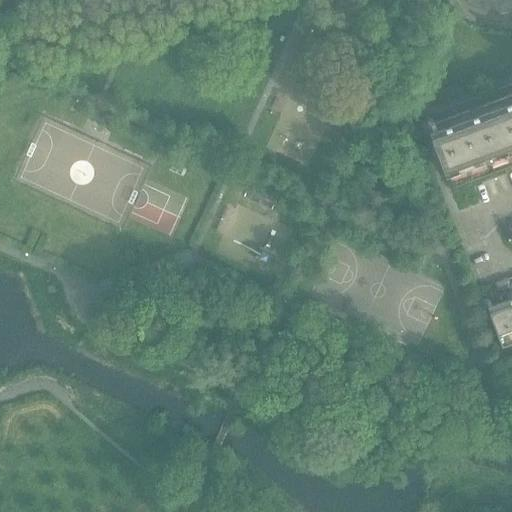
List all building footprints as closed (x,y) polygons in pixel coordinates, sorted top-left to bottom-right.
[(511,0),(462,0),(470,5),(478,9),(487,11),(496,12),(505,11),(511,8),(511,0)] [(511,83),(431,113),(434,122),(426,125),(445,177),(511,152),(511,83)] [(510,285),(507,278),(501,280),(503,288),(510,285)] [(503,288),(501,280),(494,283),(497,290),(503,288)] [(511,301),(488,311),(500,346),(511,341),(511,301)]
